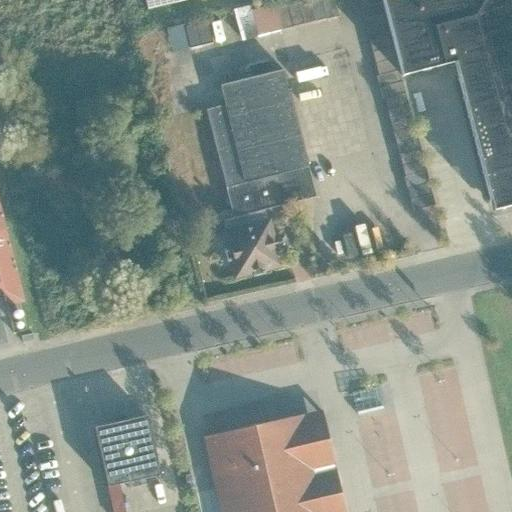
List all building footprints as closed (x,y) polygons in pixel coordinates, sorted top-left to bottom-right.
[(145,0),(148,12),(198,0),(145,0)] [(332,0),(306,0),(274,8),(280,30),(337,15),(332,0)] [(433,205),(399,76),(379,0),(357,0),(413,210),(433,205)] [(511,205),(511,0),(379,0),(399,76),(451,62),(490,211),(511,205)] [(274,8),(273,4),(233,15),(240,40),(280,30),(274,8)] [(206,22),(184,27),(188,49),(211,44),(206,22)] [(180,24),(164,28),(170,53),(186,49),(180,24)] [(208,113),(233,215),(315,195),(285,72),(221,88),(226,108),(208,113)] [(282,269),(270,220),(222,231),(233,280),(282,269)] [(0,307),(19,303),(0,229),(0,307)] [(202,436),(218,511),(347,511),(324,408),(202,436)] [(151,418),(97,428),(110,490),(164,479),(151,418)]
